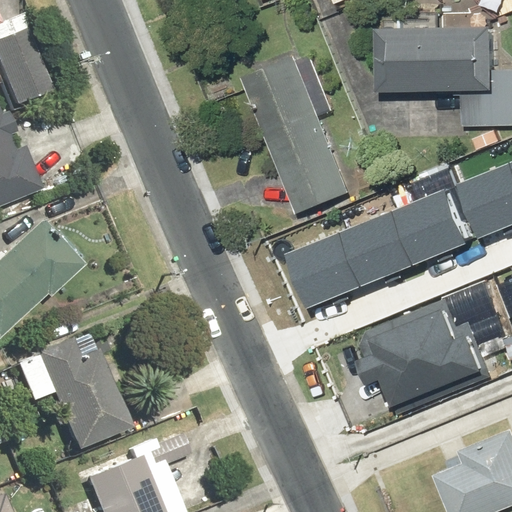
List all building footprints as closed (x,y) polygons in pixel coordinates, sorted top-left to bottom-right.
[(29,24),(0,35),(0,61),(18,102),(56,86),(29,24)] [(489,33),(374,34),(374,98),(462,98),(462,129),(511,128),(511,74),(489,75),(489,33)] [(309,55),(241,82),(295,218),(348,196),(316,115),(331,109),(309,55)] [(0,204),(43,186),(11,108),(2,112),(0,106),(0,204)] [(481,236),(511,223),(511,160),(459,181),(481,236)] [(459,181),(398,206),(420,260),(481,236),(459,181)] [(398,206),(348,225),(369,280),(420,260),(398,206)] [(88,262),(47,217),(0,259),(0,335),(51,290),(54,293),(88,262)] [(295,245),(316,300),(369,280),(348,225),(295,245)] [(493,246),(471,255),(481,278),(511,265),(511,233),(491,242),(493,246)] [(505,336),(484,285),(363,334),(372,355),(352,363),(363,388),(376,383),(387,409),(485,369),(477,348),(505,336)] [(74,338),(20,362),(36,397),(56,388),(81,445),(135,421),(104,348),(82,357),(74,338)] [(0,418),(0,441),(8,438),(0,418)] [(192,452),(184,432),(141,449),(143,454),(87,476),(101,511),(166,511),(150,469),(192,452)] [(511,446),(506,433),(457,455),(461,465),(430,479),(444,511),(498,511),(511,506),(511,446)] [(0,511),(11,511),(3,492),(0,493),(0,511)]
